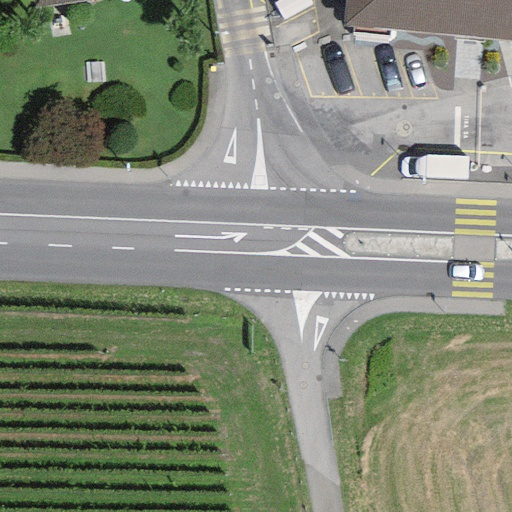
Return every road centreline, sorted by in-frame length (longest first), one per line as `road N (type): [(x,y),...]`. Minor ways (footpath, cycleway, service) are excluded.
road 1 (primary): [(279,243),(0,230)]
road 2 (unclassified): [(279,243),(328,511)]
road 3 (residential): [(279,243),(237,0)]
road 4 (primary): [(511,250),(279,243)]
